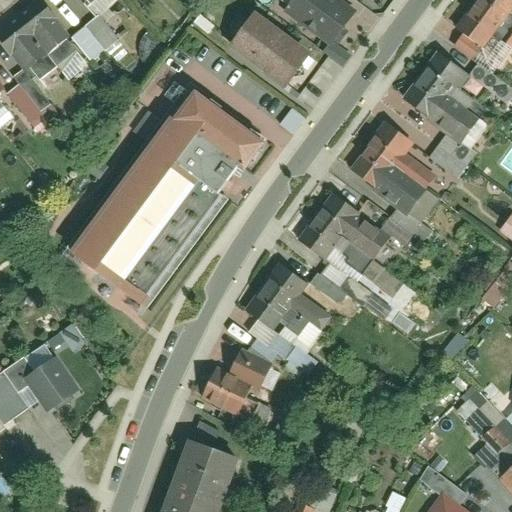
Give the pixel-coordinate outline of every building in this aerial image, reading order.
[(92,54),(50,0),(38,0),(0,30),(21,57),(49,36),(74,68),(92,54)] [(326,0),(291,0),(288,4),(332,42),(351,21),(326,0)] [(486,51),(511,16),(511,0),(483,0),(459,31),(486,51)] [(130,31),(112,10),(85,33),(103,54),(130,31)] [(263,18),(240,46),(288,86),(311,58),(263,18)] [(499,67),(511,50),(511,27),(488,58),(499,67)] [(482,116),(452,95),(469,71),(442,51),(409,97),(466,138),(482,116)] [(9,92),(32,135),(47,127),(23,84),(9,92)] [(70,249),(145,305),(270,141),(195,85),(70,249)] [(407,150),(385,134),(355,176),(413,217),(426,199),(390,174),(407,150)] [(333,195),(302,242),(328,259),(345,234),(379,256),(393,234),(333,195)] [(511,213),(498,231),(511,242),(511,213)] [(308,290),(282,268),(249,309),(275,331),(308,290)] [(482,300),(494,309),(511,284),(511,279),(502,272),(482,300)] [(77,393),(55,361),(28,380),(50,411),(77,393)] [(16,366),(0,375),(0,417),(3,423),(24,410),(15,396),(29,387),(16,366)] [(238,404),(249,379),(224,368),(213,393),(238,404)] [(480,437),(502,418),(488,401),(478,409),(470,400),(457,410),(480,437)] [(495,426),(482,436),(496,454),(509,443),(495,426)] [(212,511),(233,452),(198,440),(172,511),(212,511)] [(511,466),(499,480),(511,492),(511,466)] [(328,511),(333,494),(321,491),(316,510),(302,506),(300,511),(328,511)] [(384,511),(398,511),(404,498),(392,494),(384,511)] [(431,511),(463,511),(443,497),(431,511)]
